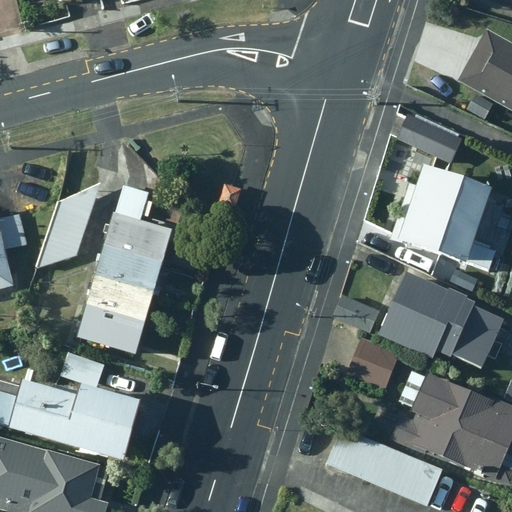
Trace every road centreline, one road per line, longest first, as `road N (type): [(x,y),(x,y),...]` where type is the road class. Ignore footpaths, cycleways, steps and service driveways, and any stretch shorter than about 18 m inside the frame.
road 1 (tertiary): [(203,511),(324,100)]
road 2 (secondary): [(141,69),(250,35),(341,48)]
road 3 (secondary): [(324,100),(223,71),(141,69)]
road 4 (secondary): [(141,69),(0,105)]
